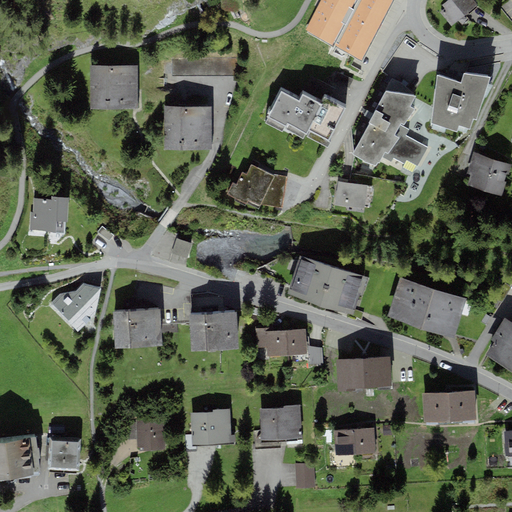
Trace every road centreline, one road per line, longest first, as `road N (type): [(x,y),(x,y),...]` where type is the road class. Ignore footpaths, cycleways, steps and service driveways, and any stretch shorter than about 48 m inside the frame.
road 1 (residential): [(511,394),(384,339),(142,263),(0,287)]
road 2 (residential): [(511,44),(462,54),(443,49),(419,25),(417,0)]
